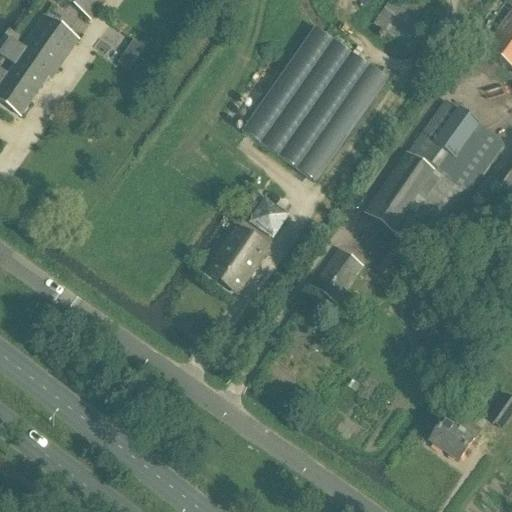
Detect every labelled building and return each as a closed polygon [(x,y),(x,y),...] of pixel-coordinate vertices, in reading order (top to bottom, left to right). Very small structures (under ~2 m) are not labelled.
[(60,0),(88,20),(101,0),(60,0)] [(471,43),(481,50),(511,72),(511,0),(497,0),(484,20),(481,18),(475,27),(479,31),(471,43)] [(0,57),(14,67),(7,76),(5,80),(33,100),(47,80),(50,83),(78,42),(43,19),(21,49),(10,40),(0,55),(0,57)] [(370,71),(314,32),(242,136),(297,175),(370,71)] [(5,80),(7,76),(0,70),(0,104),(20,119),(33,100),(5,80)] [(363,216),(424,259),(503,146),(444,104),(406,158),(405,157),(363,216)] [(511,160),(491,190),(511,204),(511,160)] [(234,213),(244,220),(255,204),(245,197),(234,213)] [(251,224),(269,237),(282,220),(264,207),(251,224)] [(441,244),(467,260),(482,239),(505,254),(511,244),(511,232),(494,220),(490,226),(465,209),(441,244)] [(206,275),(237,297),(268,252),(237,231),(206,275)] [(374,274),(393,287),(413,260),(393,246),(374,274)] [(312,289),(335,305),(358,272),(361,275),(364,271),(337,252),(312,289)] [(411,318),(446,343),(453,334),(419,308),(411,318)] [(488,423),(501,433),(511,418),(511,405),(505,400),(488,423)] [(430,444),(458,464),(480,434),(452,414),(430,444)]
